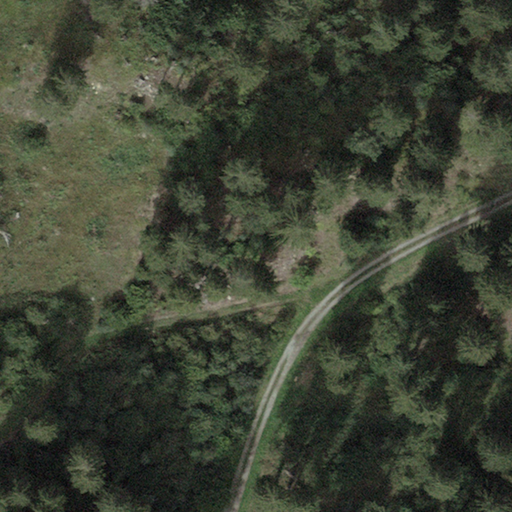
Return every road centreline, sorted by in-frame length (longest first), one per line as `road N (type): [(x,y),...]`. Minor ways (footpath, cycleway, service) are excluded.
road 1 (track): [(224,511),(259,415),(318,310),(429,231),(511,191)]
road 2 (track): [(0,429),(69,350),(137,326),(348,289)]
